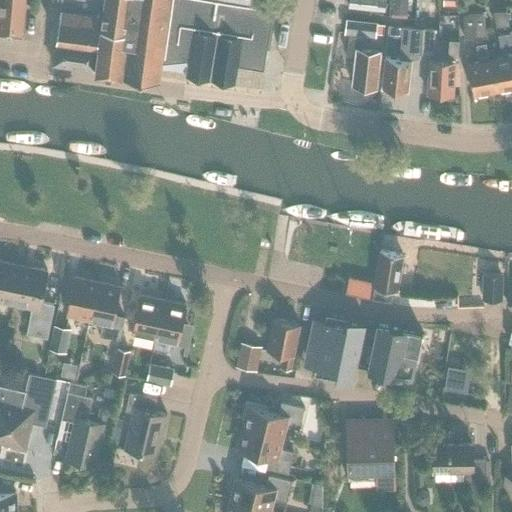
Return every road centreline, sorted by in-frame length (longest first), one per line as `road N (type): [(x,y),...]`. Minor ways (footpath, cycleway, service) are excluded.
road 1 (residential): [(497,419),(208,369)]
road 2 (residential): [(501,315),(422,316),(229,278)]
road 3 (unclassified): [(36,67),(166,91),(290,99)]
road 4 (residential): [(65,511),(87,501),(167,493),(180,480),(208,369)]
road 5 (residential): [(229,278),(0,232)]
road 6 (unclassified): [(290,99),(305,113),(342,123),(448,139),(511,137)]
